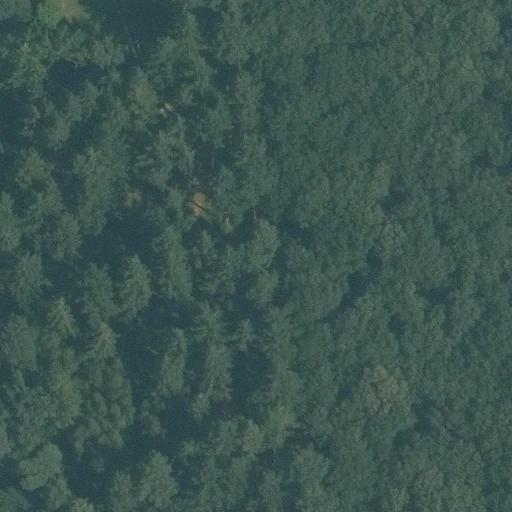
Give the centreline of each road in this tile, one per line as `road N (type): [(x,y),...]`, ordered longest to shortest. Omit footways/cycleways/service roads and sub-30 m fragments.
road 1 (track): [(322,511),(260,148),(200,124),(157,137)]
road 2 (track): [(157,137),(0,206)]
road 3 (track): [(260,148),(246,0)]
road 4 (track): [(157,137),(144,70),(107,0)]
